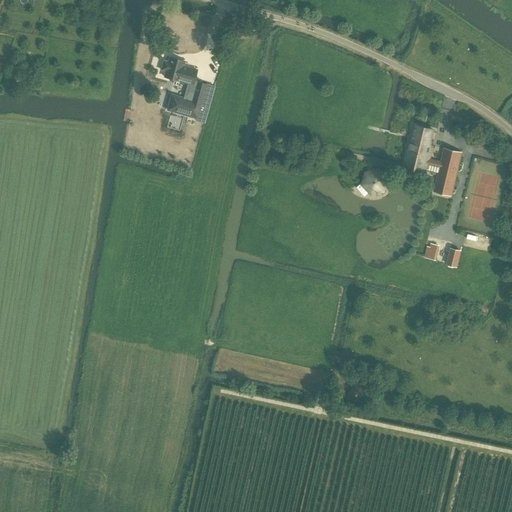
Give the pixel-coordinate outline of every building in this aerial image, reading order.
[(163,61),(160,70),(165,72),(164,77),(187,84),(183,97),(171,94),(167,108),(166,111),(196,119),(197,118),(201,104),(206,85),(194,82),(197,71),(197,70),(192,69),(183,66),(184,62),(169,58),(168,62),(163,61)] [(461,153),(444,149),(441,162),(429,160),(431,152),(430,152),(431,146),(430,145),(434,131),(415,126),(412,141),(409,140),(403,166),(426,172),(427,170),(429,170),(429,171),(429,172),(430,173),(430,174),(431,174),(431,175),(432,175),(433,175),(434,175),(434,174),(435,174),(436,173),(436,172),(439,173),(434,191),(451,195),(461,153)] [(362,171),(367,195),(387,192),(382,167),(362,171)] [(466,242),(475,244),(478,236),(469,233),(466,242)] [(435,260),(438,250),(430,248),(427,258),(435,260)] [(457,267),(460,251),(451,249),(447,264),(457,267)] [(364,396),(361,388),(354,386),(348,393),(351,401),(358,402),(364,396)]
